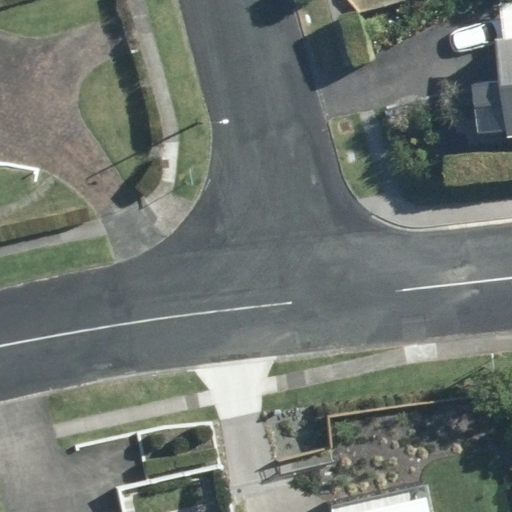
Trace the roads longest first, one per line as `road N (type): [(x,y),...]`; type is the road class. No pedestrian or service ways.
road 1 (tertiary): [(310,302),(0,345)]
road 2 (residential): [(228,0),(310,302)]
road 3 (tertiary): [(511,279),(310,302)]
